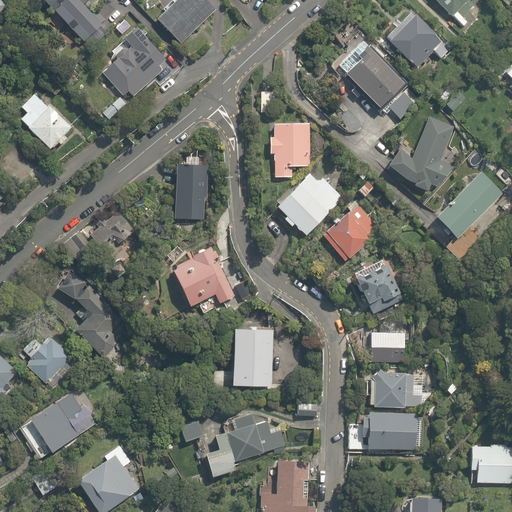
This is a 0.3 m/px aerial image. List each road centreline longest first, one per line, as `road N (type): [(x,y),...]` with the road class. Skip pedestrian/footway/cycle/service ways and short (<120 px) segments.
road 1 (residential): [(211,98),(248,249),(315,306),(334,338),(327,511)]
road 2 (residential): [(211,98),(0,282)]
road 3 (residential): [(315,0),(211,98)]
